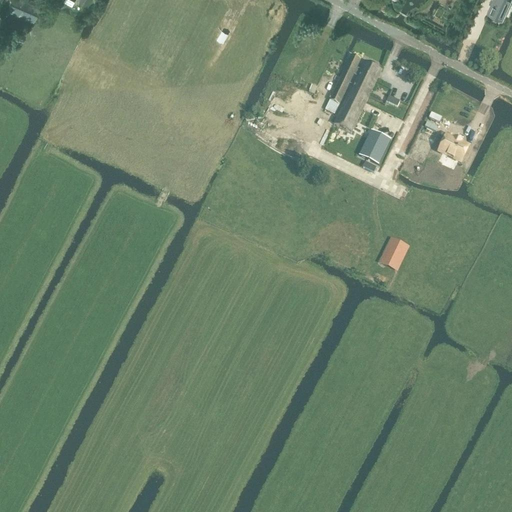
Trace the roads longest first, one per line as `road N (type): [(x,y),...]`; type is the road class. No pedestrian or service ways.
road 1 (unclassified): [(511,95),(327,0)]
road 2 (track): [(143,99),(243,0)]
